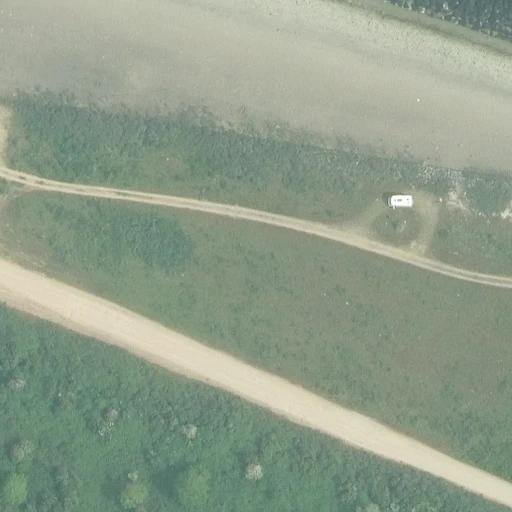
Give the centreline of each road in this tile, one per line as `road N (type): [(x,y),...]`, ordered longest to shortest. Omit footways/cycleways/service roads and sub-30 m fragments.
road 1 (track): [(0,270),(90,302),(511,504)]
road 2 (track): [(511,261),(255,204),(0,164)]
